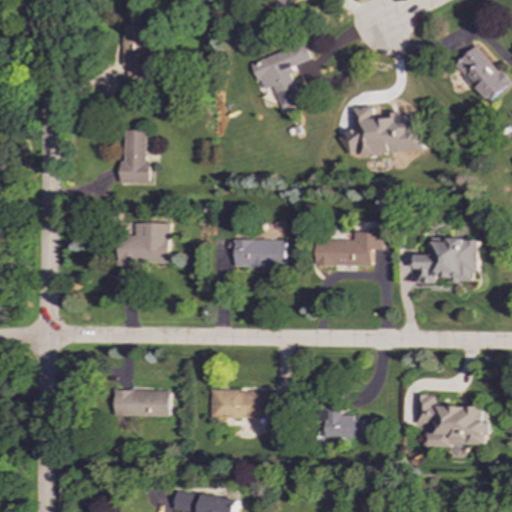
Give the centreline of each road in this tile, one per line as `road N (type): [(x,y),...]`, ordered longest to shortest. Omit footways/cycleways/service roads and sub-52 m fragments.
road 1 (tertiary): [(43,511),(50,0)]
road 2 (residential): [(511,343),(0,340)]
